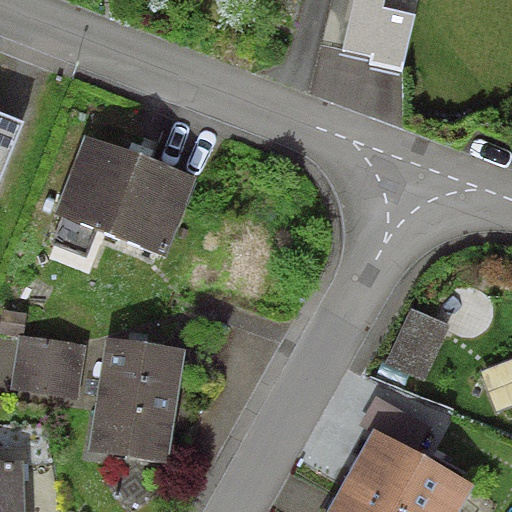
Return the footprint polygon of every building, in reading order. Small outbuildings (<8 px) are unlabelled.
[(385,0),(354,0),(343,49),(371,56),(369,64),(402,72),(415,14),(384,7),(385,0)] [(0,181),(25,120),(0,110),(0,181)] [(196,178),(84,134),(53,213),(62,217),(95,230),(165,257),(196,178)] [(95,230),(62,217),(52,243),(85,256),(95,230)] [(450,324),(410,307),(386,363),(426,380),(450,324)] [(0,331),(24,333),(25,311),(1,310),(0,321),(0,331)] [(85,344),(19,335),(11,390),(78,400),(85,344)] [(186,347),(107,336),(90,448),(169,460),(186,347)] [(511,406),(511,358),(480,371),(495,414),(511,406)] [(374,427),(416,451),(430,427),(376,396),(359,424),(372,431),(374,427)] [(416,451),(374,427),(372,431),(325,511),(455,511),(456,511),(473,483),(416,451)] [(23,511),(22,460),(0,461),(0,511),(23,511)]
